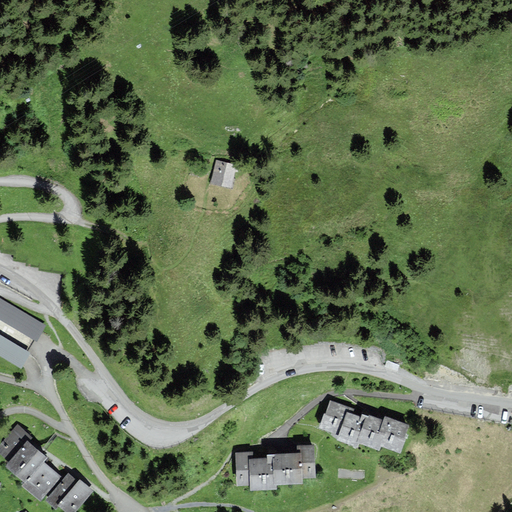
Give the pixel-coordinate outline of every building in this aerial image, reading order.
[(217,162),(211,184),(234,191),(240,168),(217,162)] [(0,316),(40,338),(48,324),(1,298),(0,298),(0,316)] [(0,352),(23,365),(33,349),(0,329),(0,352)] [(389,360),(386,368),(398,373),(401,365),(389,360)] [(351,415),(353,409),(332,401),(323,426),(340,433),(338,438),(357,445),(358,441),(379,448),(381,443),(399,450),(408,425),(386,417),(384,422),(362,414),(361,418),(351,415)] [(31,437),(17,425),(0,444),(0,451),(12,461),(9,465),(27,481),(24,485),(41,499),(59,477),(41,462),(45,457),(26,442),(31,437)] [(315,478),(314,445),(298,446),(299,453),(267,454),(267,457),(255,458),(255,452),(236,453),(238,485),(249,485),(249,490),(278,489),(278,484),(302,483),(301,478),(315,478)] [(78,483),(69,475),(47,499),(56,506),(59,503),(69,511),(72,511),(91,491),(80,480),(78,483)]
